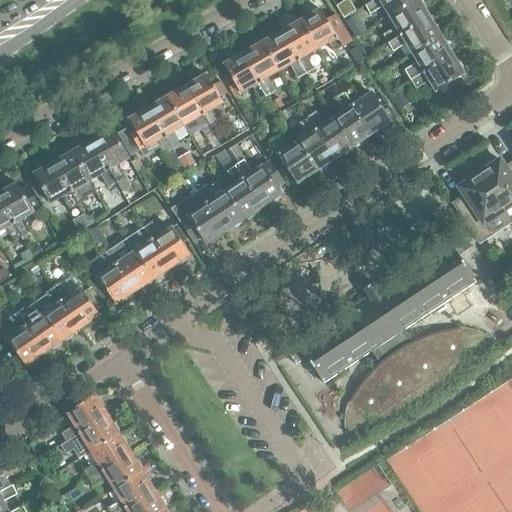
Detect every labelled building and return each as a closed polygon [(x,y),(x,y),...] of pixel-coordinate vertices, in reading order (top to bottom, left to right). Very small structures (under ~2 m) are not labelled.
[(383,6),(390,17),(417,0),(376,0),(366,6),(371,14),(383,6)] [(383,35),(384,36),(389,43),(430,18),(425,10),(426,6),(422,1),(419,0),(418,0),(417,0),(390,17),(396,27),(383,35)] [(337,7),(345,18),(354,12),(347,1),(337,7)] [(302,20),(301,21),(317,49),(329,43),(334,51),(352,41),(347,32),(346,33),(336,15),(327,20),(321,9),(312,14),(309,13),(302,17),(302,20)] [(406,43),(413,54),(441,37),(440,34),(441,31),(437,25),(434,25),(430,18),(389,43),(393,51),(406,43)] [(290,27),(282,31),(306,74),(314,69),(306,56),(317,49),(301,21),(300,21),(297,20),(290,24),(290,27)] [(363,25),(352,32),(355,38),(367,30),(363,25)] [(264,41),(263,42),(279,71),(291,65),(298,78),(306,74),(282,31),(274,36),(272,35),(264,39),(264,41)] [(406,72),(412,81),(453,56),(447,47),(449,43),(445,38),(442,37),(441,37),(413,54),(419,64),(406,72)] [(252,49),(244,53),(268,96),(276,91),(268,78),(279,71),(263,42),(262,43),(258,42),(252,46),(252,49)] [(350,52),(358,66),(364,62),(356,48),(350,52)] [(362,48),(358,50),(364,60),(368,57),(362,48)] [(268,96),(244,53),(236,58),(233,57),(226,61),(226,64),(224,65),(240,93),(252,87),(260,100),(268,96)] [(453,56),(412,81),(417,88),(429,81),(436,92),(439,90),(442,90),(446,88),(447,85),(464,74),(463,72),(464,69),(460,63),(457,62),(453,56)] [(385,73),(377,77),(382,85),(389,80),(385,73)] [(195,81),(187,86),(211,128),(219,124),(211,110),(223,103),(207,75),(205,76),(202,75),(195,79),(195,81)] [(337,83),(344,94),(345,94),(371,134),(379,129),(382,130),(388,126),(388,123),(390,122),(371,94),(361,101),(353,89),(354,88),(347,77),(337,83)] [(169,96),(168,97),(185,126),(196,119),(204,132),(211,128),(187,86),(179,91),(176,90),(169,93),(169,96)] [(400,87),(389,94),(398,109),(410,102),(400,87)] [(345,112),(334,119),(353,147),(355,145),(358,146),(363,143),(363,140),(371,134),(345,94),(344,94),(337,99),(345,112)] [(156,104),(149,108),(173,150),(181,145),(173,132),(185,126),(168,97),(167,98),(163,97),(157,101),(156,104)] [(278,98),(271,103),(275,111),(283,107),(278,98)] [(173,150),(149,108),(141,113),(138,112),(131,116),(131,118),(129,119),(133,127),(128,130),(139,149),(144,157),(161,147),(165,154),(173,150)] [(316,113),(308,118),(335,159),(343,153),(346,154),(351,151),(351,148),(353,147),(334,119),(325,125),(316,113)] [(308,136),(298,143),(316,171),(318,170),(321,171),(327,166),(327,164),(335,159),(308,118),(300,124),(308,136)] [(215,135),(212,128),(204,133),(207,139),(208,139),(215,135)] [(101,136),(93,141),(117,183),(118,182),(129,204),(133,202),(127,190),(131,188),(125,177),(124,178),(117,166),(128,159),(112,130),(110,131),(107,129),(101,133),(101,136)] [(139,149),(128,130),(119,135),(130,154),(139,149)] [(316,171),(298,143),(288,150),(279,137),(271,143),(298,183),(306,178),(309,179),(314,175),(314,172),(316,171)] [(74,151),(73,152),(90,181),(91,181),(100,175),(108,188),(117,183),(93,141),(85,146),(81,144),(74,148),(74,151)] [(236,166),(235,167),(262,207),(270,202),(273,203),(279,199),(279,196),(281,194),(276,188),(283,183),(269,163),(252,174),(244,162),(246,160),(236,145),(226,152),(231,159),(236,166)] [(62,158),(54,163),(78,205),(86,200),(85,198),(97,192),(91,181),(90,181),(73,152),(72,153),(68,151),(63,155),(62,158)] [(226,151),(217,157),(221,165),(231,159),(226,152),(226,151)] [(179,159),(186,172),(197,165),(190,152),(179,159)] [(165,158),(172,171),(181,165),(174,153),(165,158)] [(482,172),(479,174),(511,222),(511,221),(511,172),(510,174),(500,160),(496,163),(494,161),(481,170),(482,172)] [(78,205),(54,163),(46,167),(43,166),(37,169),(36,173),(34,174),(51,203),(62,197),(69,210),(78,205)] [(235,185),(225,191),(244,219),(246,218),(248,219),(254,216),(254,212),(262,207),(235,167),(227,172),(235,185)] [(511,222),(479,174),(477,176),(475,174),(462,183),(463,185),(459,188),(474,210),(462,217),(480,243),(511,222)] [(5,191),(0,193),(0,198),(22,237),(30,232),(22,219),(33,213),(33,212),(39,209),(27,187),(21,191),(17,184),(15,185),(12,184),(5,188),(5,191)] [(207,186),(199,191),(225,231),(233,226),(236,227),(242,223),(243,220),(244,219),(225,191),(215,198),(207,186)] [(225,231),(199,191),(191,196),(199,209),(189,216),(180,222),(194,243),(203,237),(207,244),(209,243),(211,244),(218,240),(218,237),(225,231)] [(0,240),(9,235),(13,242),(22,237),(0,198),(0,240)] [(93,215),(85,219),(90,226),(97,222),(93,215)] [(151,223),(144,228),(171,268),(179,262),(181,263),(188,259),(188,256),(189,255),(182,244),(186,240),(176,225),(171,228),(160,236),(151,223)] [(96,227),(93,229),(101,240),(108,252),(111,250),(96,227)] [(145,245),(135,252),(153,280),(155,279),(157,280),(163,276),(163,273),(171,268),(144,228),(137,233),(145,245)] [(93,229),(84,234),(92,246),(101,240),(93,229)] [(298,342),(287,350),(289,353),(296,364),(307,356),(324,382),(371,352),(372,353),(379,364),(378,365),(376,368),(374,370),(370,374),(366,377),(363,381),(361,383),(360,385),(356,391),(353,396),(351,402),(349,408),(347,415),(346,421),(346,427),(347,432),(348,437),(349,442),(349,448),(348,453),(365,444),(380,436),(413,420),(437,404),(452,393),(466,382),(480,370),(506,347),(499,344),(492,340),(489,337),(485,335),(481,333),(477,331),(473,330),(469,329),(465,329),(454,330),(443,332),(433,335),(423,338),(413,343),(404,330),(476,282),(458,256),(468,249),(467,247),(459,235),(449,242),(445,242),(441,244),(441,248),(378,289),(374,283),(374,279),(374,278),(372,279),(373,284),(365,289),(361,286),(359,288),(361,288),(363,290),(367,297),(307,337),(302,336),(298,339),(298,342)] [(41,246),(31,252),(36,259),(45,254),(41,246)] [(111,250),(108,252),(135,292),(143,287),(146,287),(151,284),(152,281),(153,280),(135,252),(124,260),(115,247),(111,250)] [(30,250),(21,255),(26,264),(36,259),(31,252),(30,250)] [(135,292),(108,252),(100,257),(108,270),(98,277),(116,304),(117,303),(120,304),(127,300),(127,297),(135,292)] [(37,264),(30,268),(35,276),(42,271),(37,264)] [(0,271),(0,281),(10,276),(5,269),(0,271)] [(59,283),(53,288),(80,328),(87,323),(91,325),(97,320),(97,317),(99,316),(95,309),(103,304),(92,289),(84,294),(80,288),(68,296),(59,283)] [(46,296),(36,303),(62,341),(63,340),(66,341),(73,337),(73,334),(80,328),(53,288),(45,294),(46,296)] [(23,309),(16,313),(44,353),(51,348),(55,349),(61,345),(61,342),(62,341),(36,303),(25,311),(23,309)] [(44,353),(16,313),(9,319),(14,326),(2,333),(25,366),(27,365),(30,366),(37,361),(37,358),(44,353)] [(62,434),(66,442),(108,416),(102,407),(103,403),(100,398),(96,397),(95,394),(69,415),(75,426),(62,434)] [(92,452),(120,435),(118,432),(119,429),(116,424),(113,423),(108,416),(66,442),(67,443),(62,446),(67,454),(74,450),(80,459),(91,452),(92,452)] [(85,472),(90,479),(131,454),(126,445),(127,442),(124,437),(121,436),(120,435),(92,452),(99,463),(85,472)] [(108,479),(115,490),(143,472),(142,470),(143,467),(140,462),(136,461),(131,454),(90,479),(95,487),(108,479)] [(108,508),(110,511),(120,511),(155,491),(150,483),(150,480),(147,475),(144,474),(143,472),(115,490),(122,500),(108,508)] [(0,511),(8,511),(3,502),(17,495),(13,486),(0,492),(0,511)] [(162,511),(166,510),(165,508),(166,505),(163,499),(159,499),(155,491),(120,511),(162,511)]
